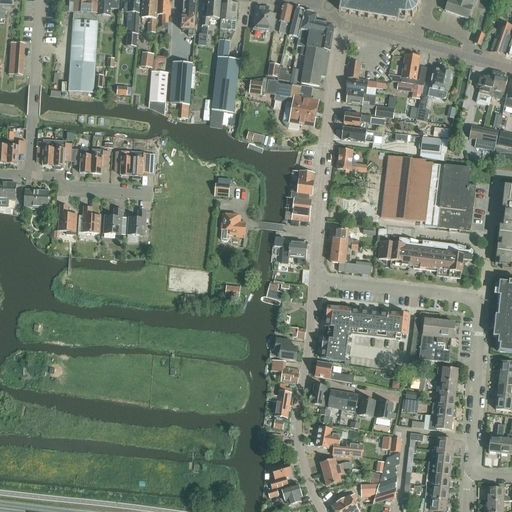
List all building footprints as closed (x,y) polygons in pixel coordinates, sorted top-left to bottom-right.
[(0,0),(0,24),(5,25),(6,7),(13,8),(13,0),(0,0)] [(71,97),(92,98),(94,65),(96,65),(98,22),(98,0),(74,0),(75,2),(70,2),(69,13),(73,13),(70,63),(73,64),(71,97)] [(99,0),(99,17),(111,17),(112,10),(119,10),(119,0),(99,0)] [(131,35),(127,35),(126,48),(137,49),(138,36),(139,36),(140,15),(139,15),(140,0),(128,0),(128,3),(122,3),(121,13),(132,14),(131,35)] [(162,24),(168,25),(169,17),(171,17),(171,9),(169,9),(169,0),(158,0),(157,16),(162,17),(162,24)] [(182,18),(181,31),(189,31),(188,37),(194,37),(194,32),(196,0),(184,0),(183,0),(182,18)] [(200,44),(207,45),(208,27),(209,28),(210,20),(219,21),(221,0),(208,0),(207,19),(203,19),(202,27),(200,44)] [(230,4),(230,1),(224,0),(220,30),(235,32),(238,5),(230,4)] [(341,0),(339,11),(349,13),(349,15),(350,15),(351,13),(358,15),(358,17),(360,17),(360,15),(368,16),(367,18),(369,19),(369,17),(377,18),(377,20),(378,20),(379,18),(387,20),(386,22),(388,22),(388,20),(399,22),(400,15),(405,16),(405,18),(406,18),(406,16),(411,16),(412,17),(414,17),(413,15),(417,11),(418,12),(419,11),(418,10),(419,5),(421,5),(420,3),(418,3),(416,0),(341,0)] [(450,0),(445,13),(458,17),(461,18),(468,20),(472,7),(474,0),(450,0)] [(143,5),(142,19),(151,20),(151,24),(148,24),(147,34),(155,34),(156,20),(157,6),(143,5)] [(268,15),(269,8),(264,7),(264,9),(256,8),(253,32),(266,33),(266,32),(273,33),(275,15),(268,15)] [(279,34),(287,35),(292,9),(283,7),(280,23),(281,23),(279,34)] [(291,30),(289,37),(298,39),(304,11),(296,9),(291,30)] [(301,85),(319,88),(320,78),(324,78),(326,77),(334,29),(331,25),(315,22),(316,16),(314,15),(313,13),(308,13),(307,14),(304,13),(300,31),(297,47),(302,48),(301,56),(306,57),(301,85)] [(490,53),(505,57),(511,33),(511,27),(500,23),(490,53)] [(474,44),(481,47),(484,36),(478,34),(474,44)] [(226,58),(228,59),(230,43),(220,41),(218,55),(226,56),(226,58)] [(384,47),(390,53),(394,50),(388,44),(384,47)] [(147,69),(151,69),(153,55),(143,54),(141,68),(147,69)] [(402,77),(399,77),(400,75),(394,74),(392,83),(401,84),(424,87),(427,69),(421,68),(419,81),(416,81),(420,59),(405,56),(402,77)] [(210,129),(232,132),(235,115),(240,115),(241,101),(235,101),(240,61),(218,59),(212,112),(210,129)] [(348,79),(358,81),(361,64),(351,62),(348,79)] [(180,113),(189,114),(189,106),(190,106),(193,66),(173,64),(172,75),(170,103),(170,105),(180,105),(180,113)] [(280,66),(270,65),(268,77),(277,79),(280,66)] [(287,70),(280,69),(278,81),(289,83),(290,77),(286,76),(287,70)] [(445,101),(451,73),(441,71),(441,72),(434,70),(428,97),(422,96),(419,109),(420,109),(418,117),(428,119),(430,111),(426,110),(428,98),(445,101)] [(491,80),(494,85),(492,94),(504,97),(508,80),(504,79),(505,75),(493,72),(492,74),(491,80)] [(150,98),(149,110),(165,116),(166,103),(170,103),(172,75),(151,73),(150,98)] [(479,77),(476,89),(480,90),(476,104),(489,107),(492,94),(494,85),(491,80),(492,74),(488,73),(487,78),(483,77),(483,78),(479,77)] [(93,92),(102,92),(103,83),(103,75),(94,75),(93,92)] [(387,88),(387,85),(348,80),(346,93),(348,93),(364,95),(366,96),(367,89),(376,90),(387,91),(388,88),(387,88)] [(249,95),(261,97),(263,83),(251,82),(249,95)] [(284,121),(284,123),(289,129),(299,131),(300,125),(314,128),(318,103),(298,100),(300,89),(275,84),(272,96),(287,99),(283,121),(284,121)] [(397,91),(411,93),(412,87),(398,85),(397,91)] [(412,98),(420,100),(422,88),(414,86),(412,98)] [(118,96),(128,97),(128,88),(118,87),(118,96)] [(346,105),(369,108),(370,101),(363,101),(364,95),(348,93),(346,105)] [(493,114),(500,116),(502,109),(494,107),(493,114)] [(344,125),(360,127),(360,123),(370,124),(370,125),(384,127),(385,120),(371,119),(371,117),(361,116),(345,114),(344,125)] [(437,132),(451,133),(451,124),(437,123),(437,132)] [(474,149),(493,152),(494,153),(496,145),(496,144),(482,142),(484,131),(485,129),(472,127),(469,140),(476,141),(474,149)] [(251,128),(249,137),(265,140),(267,131),(251,128)] [(343,129),(341,141),(373,145),(382,145),(382,139),(383,134),(343,129)] [(482,142),(496,144),(499,132),(485,129),(484,131),(482,142)] [(268,132),(266,143),(275,144),(277,133),(268,132)] [(497,146),(511,148),(511,134),(500,133),(497,146)] [(422,138),(421,152),(441,155),(442,141),(422,138)] [(43,167),(54,167),(55,142),(44,141),(43,144),(38,143),(37,158),(43,158),(43,167)] [(7,165),(18,165),(19,155),(25,155),(26,143),(19,142),(19,148),(8,147),(7,165)] [(54,167),(65,168),(65,159),(71,160),(72,145),(67,145),(67,143),(55,142),(54,167)] [(0,164),(7,165),(8,147),(0,146),(0,164)] [(80,174),(91,175),(92,157),(93,157),(93,152),(82,148),(81,151),(75,151),(74,163),(81,164),(80,174)] [(337,170),(366,174),(367,166),(352,164),(353,152),(340,151),(337,170)] [(91,175),(102,175),(103,165),(109,165),(109,153),(103,152),(102,158),(93,157),(92,157),(91,175)] [(120,177),(132,177),(133,153),(119,152),(118,153),(116,153),(115,166),(121,166),(120,177)] [(133,180),(141,181),(141,178),(143,178),(143,167),(149,168),(150,162),(155,163),(155,155),(145,155),(145,154),(133,153),(132,177),(133,177),(133,180)] [(426,224),(425,228),(438,229),(444,179),(443,179),(444,167),(432,165),(433,162),(426,161),(426,159),(393,155),(391,172),(388,171),(387,177),(391,177),(388,202),(384,201),(384,207),(387,207),(386,220),(426,224)] [(444,179),(438,229),(470,233),(476,186),(469,185),(471,170),(444,167),(443,179),(444,179)] [(291,197),(309,199),(309,196),(313,197),(315,175),(299,173),(298,181),(299,181),(297,194),(291,193),(291,197)] [(0,200),(15,202),(16,184),(0,183),(0,200)] [(214,198),(229,199),(230,186),(216,185),(214,198)] [(500,227),(498,240),(502,241),(501,246),(497,246),(496,259),(499,260),(499,266),(502,267),(502,269),(511,270),(511,187),(504,186),(504,190),(502,208),(505,209),(503,227),(500,227)] [(24,208),(48,210),(49,192),(25,191),(24,208)] [(292,221),(307,223),(309,223),(312,202),(308,201),(309,199),(291,197),(291,199),(294,199),(292,221)] [(77,216),(73,215),(73,214),(68,214),(68,207),(60,207),(58,232),(67,233),(66,236),(76,237),(77,216)] [(82,234),(100,235),(101,217),(97,217),(97,216),(92,215),(92,209),(84,208),(82,234)] [(104,235),(121,236),(123,211),(114,210),(114,217),(109,216),(108,218),(105,217),(104,235)] [(128,236),(145,238),(147,212),(138,212),(138,218),(133,218),(132,219),(129,219),(128,236)] [(223,242),(228,242),(230,240),(230,236),(236,236),(236,239),(244,239),(245,237),(246,224),(240,223),(241,218),(222,216),(220,237),(222,237),(222,240),(223,242)] [(387,238),(387,237),(388,231),(379,229),(378,236),(387,238)] [(334,231),(332,247),(348,249),(348,246),(351,246),(358,247),(359,242),(348,241),(349,232),(334,231)] [(436,252),(408,249),(405,248),(406,246),(384,243),(384,238),(378,237),(377,243),(381,243),(378,260),(402,263),(402,266),(406,267),(425,269),(425,271),(434,272),(437,273),(437,277),(460,280),(461,273),(462,273),(463,266),(468,262),(472,263),(473,257),(452,254),(436,252)] [(422,246),(459,251),(460,247),(423,242),(422,246)] [(282,265),(288,265),(288,258),(306,260),(307,244),(290,243),(289,249),(283,249),(282,265)] [(332,247),(331,263),(340,264),(349,265),(350,257),(347,256),(348,249),(332,247)] [(231,279),(234,261),(222,259),(220,277),(231,279)] [(339,272),(370,276),(372,264),(356,263),(356,266),(349,265),(340,264),(339,272)] [(511,282),(509,282),(509,284),(500,282),(499,290),(500,291),(495,330),(494,330),(493,338),(500,338),(498,353),(511,354),(511,282)] [(225,299),(240,300),(240,288),(226,287),(225,299)] [(185,303),(197,304),(198,296),(185,296),(185,303)] [(322,352),(321,359),(345,363),(345,361),(346,354),(347,348),(348,338),(347,338),(346,338),(347,334),(349,334),(349,330),(355,331),(393,335),(399,336),(406,337),(409,316),(399,315),(389,314),(388,314),(388,316),(366,313),(351,312),(351,311),(352,310),(351,310),(349,310),(328,308),(328,307),(326,319),(327,319),(327,320),(326,328),(325,328),(325,329),(326,329),(327,329),(326,332),(329,332),(332,332),(332,333),(332,336),(331,336),(326,335),(326,337),(325,340),(324,340),(324,339),(323,339),(322,351),(323,351),(322,352)] [(408,367),(407,376),(413,377),(414,368),(415,360),(416,351),(417,341),(418,330),(419,320),(419,319),(415,319),(414,328),(413,337),(411,349),(410,358),(408,367)] [(419,360),(449,364),(452,341),(453,341),(454,328),(455,324),(425,321),(423,337),(422,336),(419,360)] [(292,338),(305,340),(306,331),(289,328),(288,335),(292,335),(292,338)] [(279,360),(296,362),(297,349),(290,348),(291,342),(276,340),(275,353),(280,354),(279,360)] [(281,382),(298,385),(300,371),(285,369),(285,363),(273,361),(271,373),(282,374),(281,382)] [(315,378),(353,385),(354,378),(331,373),(333,366),(318,363),(315,378)] [(511,364),(502,363),(500,375),(511,376),(511,364)] [(441,382),(457,383),(458,371),(443,369),(438,369),(437,375),(442,376),(441,382)] [(499,387),(511,388),(511,376),(500,375),(499,387)] [(440,394),(456,396),(457,383),(441,382),(436,381),(436,383),(436,387),(440,387),(440,394)] [(292,391),(285,389),(285,386),(281,385),(280,389),(279,392),(278,398),(276,397),(275,403),(277,403),(275,418),(275,420),(274,430),(283,431),(285,422),(284,422),(284,419),(287,420),(292,394),(291,394),(292,391)] [(309,405),(324,408),(327,388),(314,386),(312,395),(311,395),(309,405)] [(511,388),(499,387),(498,399),(511,400),(511,388)] [(416,403),(421,404),(424,392),(419,391),(418,393),(406,392),(405,401),(416,402),(416,403)] [(328,409),(342,411),(345,394),(331,392),(328,409)] [(342,411),(355,413),(358,397),(345,394),(342,411)] [(454,407),(456,396),(440,394),(438,406),(454,407)] [(359,416),(373,419),(375,402),(362,399),(359,416)] [(496,411),(511,413),(511,408),(511,400),(498,399),(496,411)] [(402,411),(411,412),(413,403),(404,401),(402,411)] [(377,419),(390,422),(390,420),(395,420),(396,414),(392,414),(393,405),(380,403),(377,419)] [(433,405),(431,417),(452,419),(453,419),(456,419),(456,413),(453,413),(454,407),(438,406),(433,405)] [(436,430),(451,432),(452,419),(431,417),(430,417),(428,431),(436,432),(436,430)] [(489,453),(501,455),(503,440),(505,427),(499,426),(498,439),(490,439),(489,453)] [(501,455),(511,456),(511,427),(511,428),(510,435),(509,435),(509,440),(503,440),(501,455)] [(329,450),(330,449),(334,450),(333,456),(363,459),(364,446),(347,444),(346,449),(339,448),(341,437),(331,435),(332,430),(319,428),(316,448),(329,450)] [(270,445),(282,447),(283,438),(271,437),(270,445)] [(391,453),(400,454),(401,440),(393,439),(391,453)] [(437,452),(452,454),(454,442),(439,440),(437,452)] [(436,464),(451,466),(452,454),(437,452),(432,452),(431,458),(437,458),(436,464)] [(387,460),(383,472),(395,468),(395,467),(399,466),(400,455),(387,460)] [(342,465),(337,466),(336,460),(320,464),(324,476),(349,469),(347,464),(342,465)] [(434,476),(450,478),(451,466),(436,464),(434,476)] [(270,483),(272,491),(288,486),(286,478),(292,476),(288,465),(272,470),(275,481),(270,483)] [(395,474),(397,473),(395,468),(383,472),(381,479),(395,474)] [(345,476),(350,474),(349,469),(324,476),(327,487),(342,483),(340,477),(345,476)] [(381,479),(379,485),(397,479),(395,474),(381,479)] [(433,488),(448,490),(450,478),(434,476),(433,488)] [(397,479),(379,485),(376,497),(396,490),(397,479)] [(300,498),(302,498),(298,486),(282,491),(285,503),(288,502),(289,507),(301,503),(300,498)] [(433,488),(432,500),(447,502),(448,490),(433,488)] [(376,497),(374,505),(386,501),(390,502),(395,500),(396,490),(376,497)] [(505,496),(504,496),(504,490),(488,490),(488,502),(503,503),(509,503),(509,499),(505,496)] [(268,493),(270,499),(279,496),(277,491),(268,493)] [(338,505),(332,508),(334,511),(358,511),(356,507),(357,506),(355,502),(358,500),(355,495),(350,498),(344,501),(344,500),(337,504),(338,505)] [(432,500),(426,499),(424,511),(446,511),(448,511),(448,508),(446,506),(447,502),(432,500)] [(318,511),(314,500),(304,504),(306,511),(318,511)] [(488,502),(487,511),(503,511),(503,503),(488,502)]
